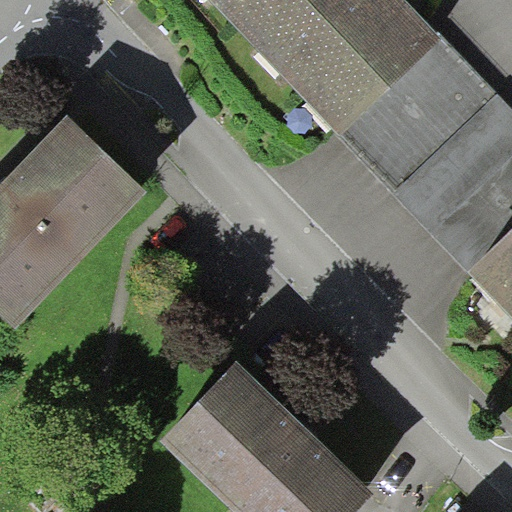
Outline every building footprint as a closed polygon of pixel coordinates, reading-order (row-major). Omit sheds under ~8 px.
[(436,44),(393,0),(202,0),(338,139),(436,44)] [(461,266),(511,216),(511,121),(436,44),(338,139),(461,266)] [(137,189),(62,119),(4,181),(0,184),(0,318),(8,326),(137,189)] [(511,216),(461,266),(511,318),(511,216)] [(344,511),(362,494),(222,364),(156,435),(239,511),(344,511)]
